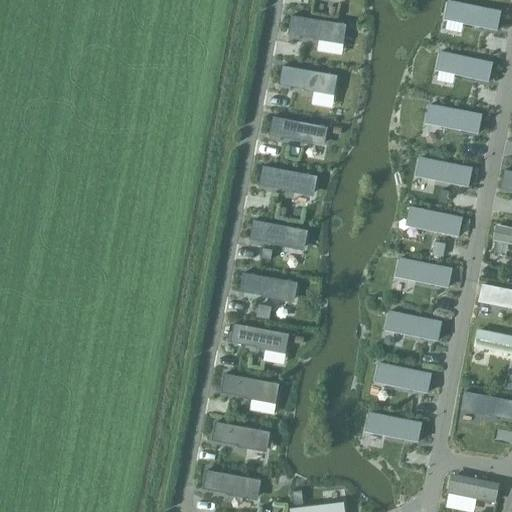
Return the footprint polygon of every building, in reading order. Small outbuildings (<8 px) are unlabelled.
[(452,3),(448,18),(465,22),(464,24),(497,31),(501,13),(452,3)] [(291,17),(288,36),(312,39),(312,41),(313,41),(313,38),(341,43),(344,27),(346,27),(347,26),(291,17)] [(442,54),(439,69),(440,70),(456,73),(455,75),(488,82),(492,64),(442,54)] [(283,67),(279,85),(303,90),(303,91),(304,91),(304,89),(332,93),(335,77),(337,78),(338,76),(283,67)] [(432,107),(429,122),(445,125),(445,128),(478,134),(481,116),(432,107)] [(273,118),(269,136),(293,141),(293,142),(294,143),(294,140),(322,145),(325,129),(328,129),(328,128),(273,118)] [(422,160),(419,175),(436,179),(435,181),(468,187),(472,169),(422,160)] [(263,167),(259,186),(283,190),(283,192),(284,192),(284,189),(312,194),(315,178),(318,179),(318,177),(263,167)] [(511,172),(505,171),(501,189),(511,191),(511,172)] [(402,207),(423,209),(425,187),(405,184),(402,207)] [(441,191),(439,201),(448,203),(450,192),(441,191)] [(413,209),(410,225),(426,228),(426,230),(458,237),(462,219),(413,209)] [(254,221),(250,240),(273,244),(273,246),(274,246),(275,243),(302,249),(305,232),(308,233),(308,232),(254,221)] [(511,229),(497,226),(494,242),(511,245),(511,229)] [(436,244),(434,255),(443,257),(445,246),(436,244)] [(264,250),(262,258),(270,260),(272,252),(264,250)] [(402,260),(399,276),(416,279),(415,281),(448,288),(452,270),(402,260)] [(243,274),(240,292),(263,297),(263,298),(264,298),(265,295),(292,300),(295,284),(298,285),(298,283),(243,274)] [(511,292),(482,286),(479,302),(511,308),(511,292)] [(259,306),(257,317),(269,319),(271,308),(259,306)] [(392,313),(389,329),(405,332),(405,335),(438,341),(441,323),(392,313)] [(234,324),(231,343),(254,348),(254,349),(255,349),(256,347),(283,352),(286,336),(289,336),(289,335),(234,324)] [(511,337),(479,332),(476,347),(511,354),(511,337)] [(382,365),(378,381),(395,384),(394,387),(427,393),(431,375),(382,365)] [(225,375),(221,393),(245,398),(245,399),(246,400),(246,397),(274,402),(277,386),(280,386),(280,385),(225,375)] [(467,395),(464,409),(489,414),(488,417),(489,417),(490,416),(511,420),(511,401),(465,393),(464,394),(467,395)] [(372,414),(369,430),(386,433),(385,436),(418,442),(422,424),(372,414)] [(216,423),(212,442),(236,446),(236,448),(237,448),(237,445),(265,450),(268,434),(271,434),(271,433),(216,423)] [(207,471),(203,490),(227,494),(226,496),(227,496),(228,493),(255,498),(259,482),(261,483),(262,481),(207,471)] [(452,476),(448,493),(449,493),(477,499),(495,503),(499,486),(452,476)] [(301,492),(293,493),(294,504),(302,503),(301,492)]
